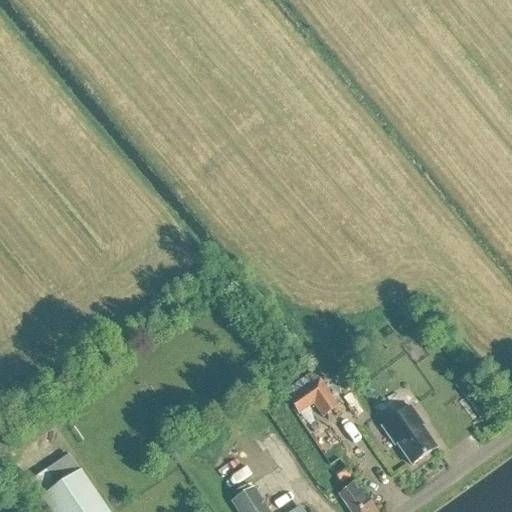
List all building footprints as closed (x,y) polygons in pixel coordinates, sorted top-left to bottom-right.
[(338,409),(319,379),(304,388),(300,380),(282,391),(297,416),(314,406),(322,419),(338,409)] [(472,390),(460,399),(477,421),(489,413),(472,390)] [(436,450),(421,428),(423,427),(410,409),(381,429),(394,447),(396,446),(411,467),(436,450)] [(31,485),(41,500),(81,473),(70,457),(31,485)] [(341,486),(351,480),(344,471),(335,477),(341,486)] [(106,511),(81,473),(41,500),(49,511),(106,511)] [(348,511),(373,511),(356,487),(341,499),(345,506),(348,511)] [(267,511),(253,489),(230,504),(235,511),(303,511),(300,506),(291,511),(267,511)]
